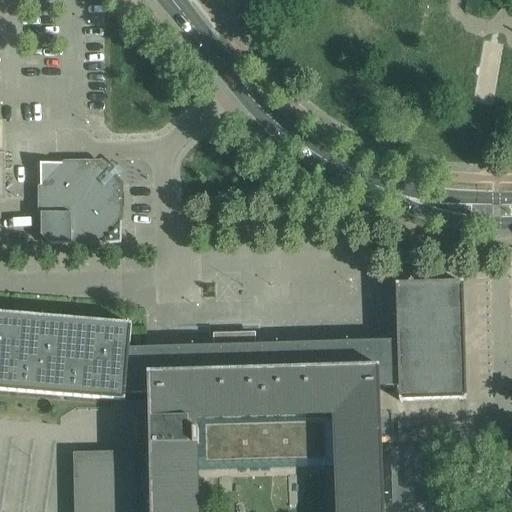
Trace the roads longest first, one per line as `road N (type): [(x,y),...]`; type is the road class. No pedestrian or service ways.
road 1 (tertiary): [(237,87),(310,151),(369,183),(425,201),(511,210)]
road 2 (unclassified): [(166,316),(162,152)]
road 3 (unclassified): [(19,153),(162,152)]
